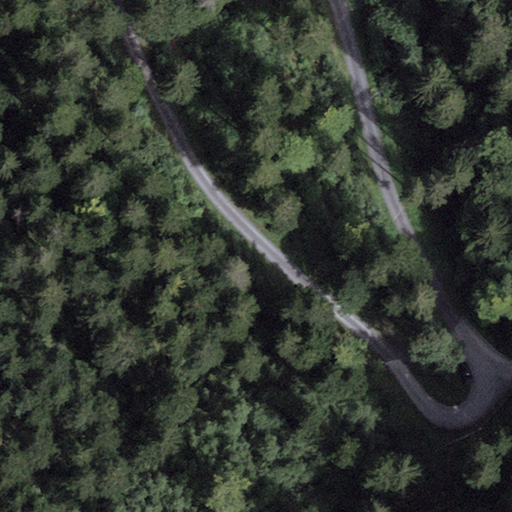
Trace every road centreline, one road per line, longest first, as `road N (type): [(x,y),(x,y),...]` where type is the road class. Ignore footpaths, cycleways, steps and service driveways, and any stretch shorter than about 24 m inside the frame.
road 1 (track): [(490,372),(459,416),(432,408),(378,342),(263,245),(185,154),(111,0)]
road 2 (track): [(334,0),(368,128),(427,276),(490,372)]
